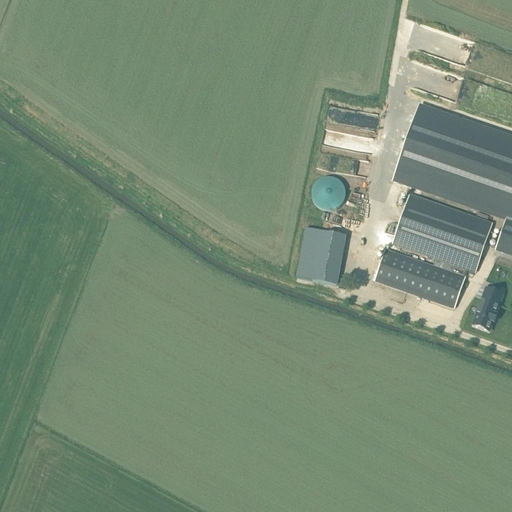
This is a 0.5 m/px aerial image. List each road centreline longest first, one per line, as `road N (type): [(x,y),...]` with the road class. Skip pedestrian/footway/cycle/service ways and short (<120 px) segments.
road 1 (track): [(357,302),(406,0)]
road 2 (unclassified): [(511,354),(357,302)]
